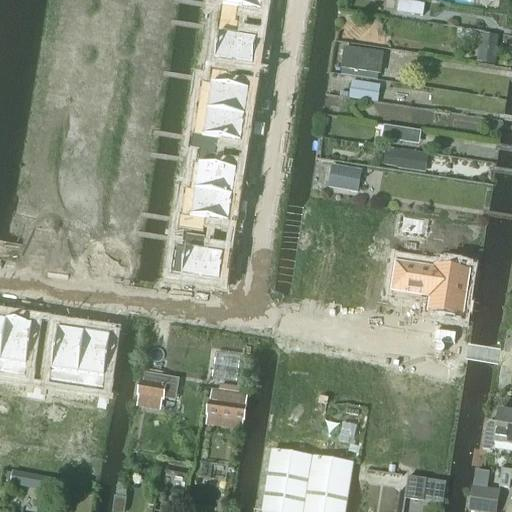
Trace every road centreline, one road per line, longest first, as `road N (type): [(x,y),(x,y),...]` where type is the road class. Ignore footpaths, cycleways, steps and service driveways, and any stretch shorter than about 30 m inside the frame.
road 1 (residential): [(288,0),(242,315)]
road 2 (residential): [(242,315),(0,282)]
road 3 (residential): [(437,349),(242,315)]
